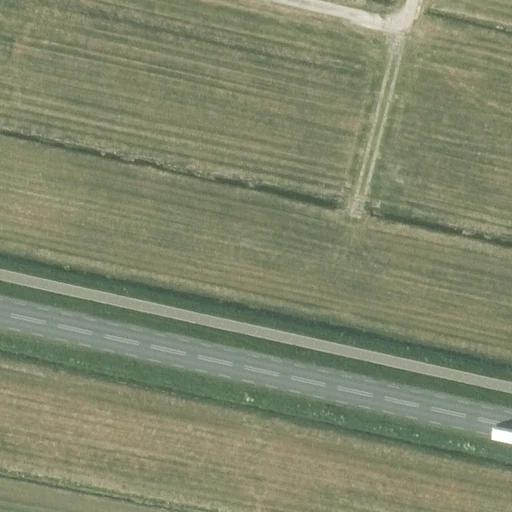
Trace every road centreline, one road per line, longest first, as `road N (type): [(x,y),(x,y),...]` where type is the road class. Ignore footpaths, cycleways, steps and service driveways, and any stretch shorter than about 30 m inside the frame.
road 1 (secondary): [(511,427),(0,313)]
road 2 (track): [(405,22),(352,219)]
